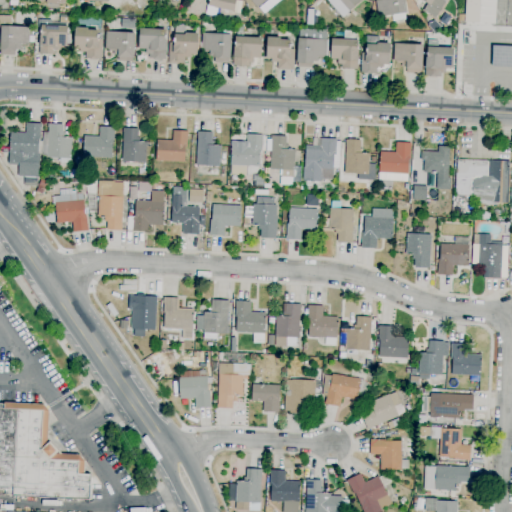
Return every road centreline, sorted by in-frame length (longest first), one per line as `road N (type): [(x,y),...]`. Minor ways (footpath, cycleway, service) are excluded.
road 1 (residential): [(51,282),(111,261),(309,271),(452,309),(511,312),(500,511)]
road 2 (tertiary): [(0,88),(511,113)]
road 3 (secondary): [(17,234),(171,455)]
road 4 (residential): [(164,445),(333,444)]
